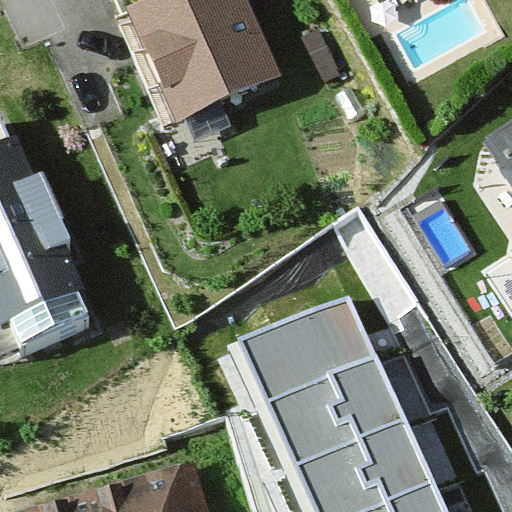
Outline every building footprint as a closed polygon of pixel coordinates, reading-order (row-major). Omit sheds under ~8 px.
[(271,95),(230,0),(193,0),(109,36),(156,145),(271,95)] [(352,0),(364,22),(407,0),(352,0)] [(511,138),(466,162),(511,249),(511,138)] [(0,365),(73,338),(0,149),(0,365)] [(442,511),(350,298),(244,343),(317,511),(442,511)] [(213,511),(207,482),(68,511),(213,511)]
